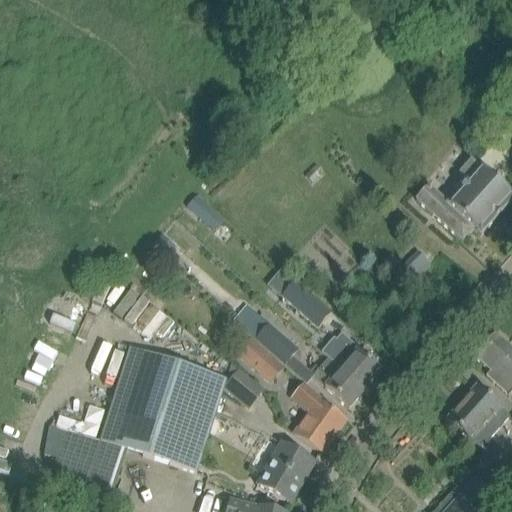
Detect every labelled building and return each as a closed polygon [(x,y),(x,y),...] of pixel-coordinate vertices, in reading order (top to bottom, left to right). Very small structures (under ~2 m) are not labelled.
[(508,190),(505,193),(470,161),(458,175),(464,180),(454,191),(458,195),(448,206),(428,188),(416,202),(462,244),(473,231),(480,238),(511,202),(511,199),(507,195),(510,192),(508,190)] [(162,237),(152,249),(165,260),(175,248),(162,237)] [(417,252),(386,283),(399,296),(430,265),(417,252)] [(391,255),(382,264),(390,273),(400,264),(391,255)] [(86,306),(121,321),(132,295),(97,280),(86,306)] [(317,329),(330,314),(294,283),(281,298),(317,329)] [(154,345),(171,322),(142,300),(125,323),(154,345)] [(72,348),(87,318),(73,311),(58,341),(72,348)] [(260,318),(246,333),(252,339),(285,367),(292,358),(294,359),(298,363),(301,359),(300,355),(298,352),(298,351),(260,318)] [(100,328),(92,324),(83,341),(91,345),(100,328)] [(334,340),(321,354),(328,360),(365,392),(366,391),(369,393),(377,383),(374,381),(381,373),(366,360),(359,354),(360,353),(341,337),(336,342),(334,340)] [(509,398),(511,394),(511,351),(495,337),(474,360),(489,373),(485,377),(509,398)] [(271,385),(285,370),(251,340),(237,356),(271,385)] [(99,444),(126,453),(196,475),(223,391),(226,382),(129,350),(99,444)] [(318,371),(313,378),(325,388),(324,390),(333,398),(348,411),(365,392),(328,360),(318,371)] [(226,382),(223,391),(248,412),(264,393),(230,367),(226,382)] [(320,458),(346,421),(319,402),(320,401),(302,386),(290,400),(309,416),(293,439),(320,458)] [(497,466),(506,455),(490,441),(510,419),(477,389),(448,422),(497,466)] [(113,493),(126,453),(99,444),(57,430),(49,473),(113,493)] [(291,507),(315,466),(280,445),(256,487),(291,507)] [(243,505),(229,502),(226,511),(267,511),(260,510),(259,511),(242,507),(243,505)]
